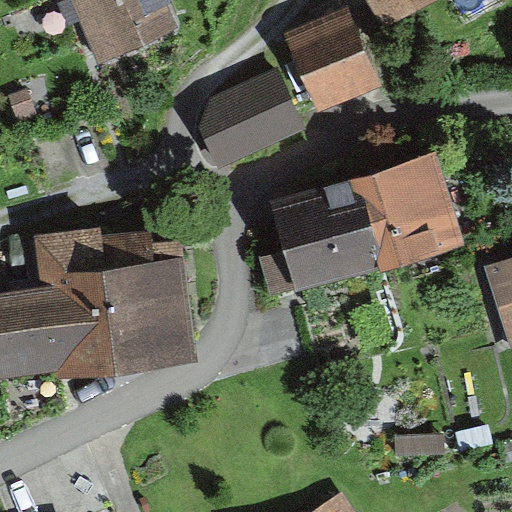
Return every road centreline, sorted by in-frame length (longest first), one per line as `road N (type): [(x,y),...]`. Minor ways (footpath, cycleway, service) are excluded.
road 1 (residential): [(0,468),(186,383),(208,365),(233,324),(227,198)]
road 2 (residential): [(227,198),(511,105)]
road 3 (residential): [(227,198),(212,200),(183,185),(171,158),(175,124),(200,86),(291,0)]
